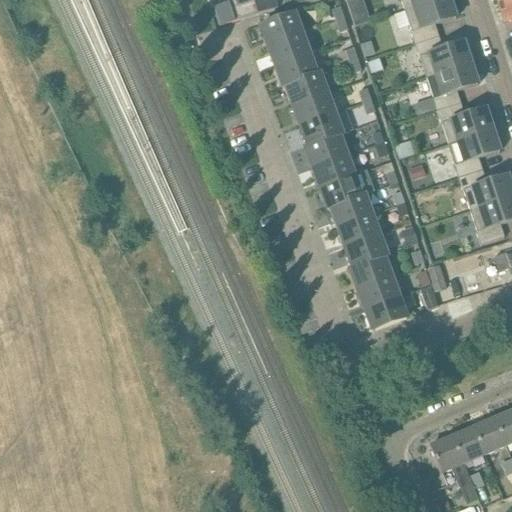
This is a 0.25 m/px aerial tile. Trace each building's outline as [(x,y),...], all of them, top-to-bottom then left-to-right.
[(234,0),(235,2),(215,9),(221,27),(278,10),(274,0),(234,0)] [(343,0),(352,26),(368,21),(361,0),(343,0)] [(444,0),(400,0),(405,13),(444,0)] [(439,39),(435,27),(455,20),(448,0),(444,0),(405,13),(411,33),(410,34),(415,47),(439,39)] [(511,0),(510,0),(498,4),(504,25),(511,22),(511,0)] [(336,23),(344,20),(340,9),(332,12),(336,23)] [(294,15),(260,27),(267,48),(301,36),(294,15)] [(340,35),(347,32),(344,20),(336,23),(340,35)] [(301,36),(267,48),(275,69),(309,57),(301,36)] [(470,65),(463,44),(443,51),(439,39),(415,47),(419,59),(420,59),(426,80),(470,65)] [(349,64),(357,61),(353,50),(346,53),(349,64)] [(309,57),(275,69),(283,90),(286,89),(317,77),(316,76),(309,57)] [(353,76),(361,73),(357,61),(349,64),(353,76)] [(436,113),(460,105),(457,93),(477,87),(470,65),(426,80),(427,81),(436,78),(442,97),(432,101),(436,113)] [(317,77),(286,89),(293,109),(327,96),(319,75),(316,76),(317,77)] [(363,105),(370,102),(367,91),(359,94),(363,105)] [(327,96),(293,109),(300,128),(334,116),(327,96)] [(367,117),(374,114),(370,102),(363,105),(367,117)] [(464,117),(460,105),(436,113),(441,126),(442,126),(448,146),(492,132),(485,111),(464,117)] [(334,116),(300,128),(307,148),(339,137),(339,138),(342,137),(334,116)] [(454,167),(458,180),(482,172),(478,160),(499,153),(492,132),(448,146),(449,147),(455,167),(454,167)] [(307,148),(304,149),(312,170),(346,158),(339,138),(339,137),(307,148)] [(346,158),(312,170),(320,191),(354,179),(346,158)] [(486,184),(482,172),(458,180),(463,193),(470,213),(511,198),(511,193),(507,177),(486,184)] [(395,177),(387,181),(389,188),(398,184),(395,177)] [(354,179),(320,191),(328,212),(331,211),(362,200),(361,197),(354,179)] [(362,200),(331,211),(338,231),(372,218),(364,196),(361,197),(362,200)] [(511,223),(511,198),(470,213),(477,234),(476,234),(480,247),(504,240),(500,227),(511,223)] [(372,218),(338,231),(345,250),(379,237),(372,218)] [(379,237),(345,250),(352,269),(383,258),(384,260),(387,259),(379,237)] [(511,253),(494,259),(499,274),(511,270),(511,274),(511,253)] [(352,269),(349,271),(357,292),(391,279),(384,260),(383,258),(352,269)] [(439,266),(427,270),(434,294),(447,290),(439,266)] [(357,292),(365,312),(399,300),(391,279),(357,292)] [(399,300),(365,312),(372,333),(406,321),(399,300)] [(506,448),(511,446),(511,412),(494,420),(506,448)] [(485,458),(506,448),(494,420),(473,430),(485,458)] [(464,467),(485,458),(473,430),(451,439),(464,467)] [(478,502),(474,491),(464,467),(451,439),(429,448),(441,476),(452,472),(466,507),(478,502)] [(506,478),(511,475),(511,461),(501,465),(506,478)] [(474,491),(484,487),(479,475),(469,479),(474,491)]
